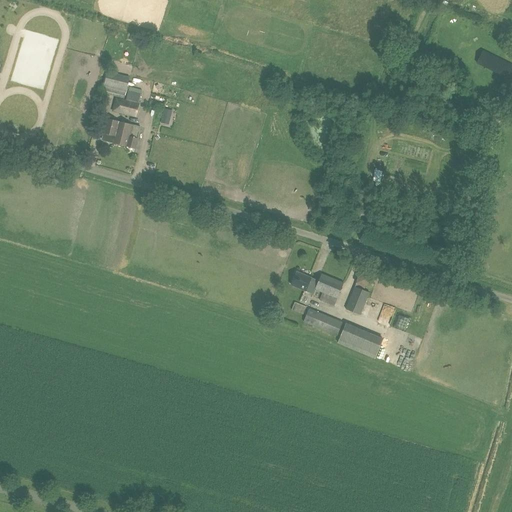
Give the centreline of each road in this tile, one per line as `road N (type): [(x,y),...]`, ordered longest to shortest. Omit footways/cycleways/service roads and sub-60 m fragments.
road 1 (unclassified): [(511,313),(0,150)]
road 2 (unknown): [(452,294),(511,107)]
